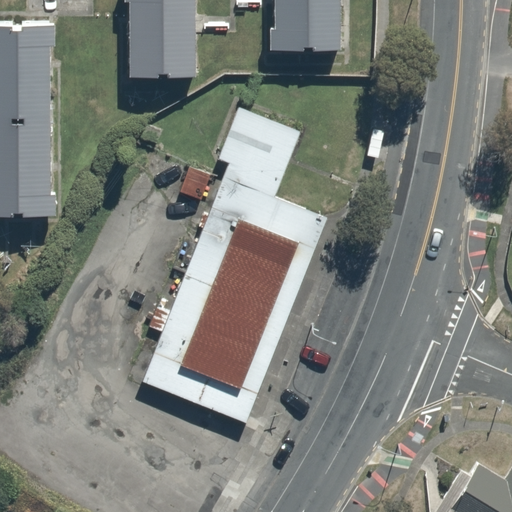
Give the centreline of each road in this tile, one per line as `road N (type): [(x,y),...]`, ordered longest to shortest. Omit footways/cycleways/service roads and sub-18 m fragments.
road 1 (secondary): [(397,323),(440,177),(457,79),(459,0)]
road 2 (secondary): [(301,511),(397,323)]
road 3 (residential): [(397,323),(511,373)]
